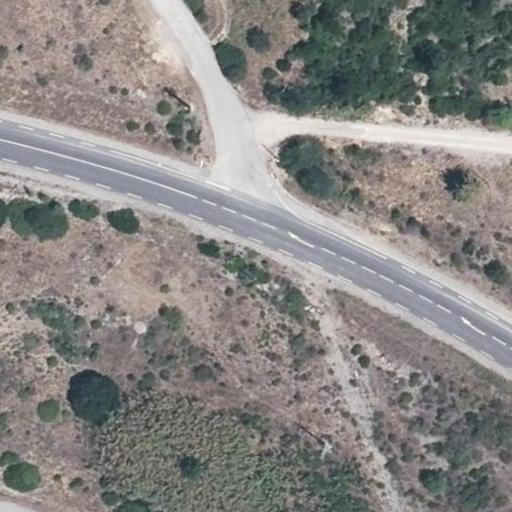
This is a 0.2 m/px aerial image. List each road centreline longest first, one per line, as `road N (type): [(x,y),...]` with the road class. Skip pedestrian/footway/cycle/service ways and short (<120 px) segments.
road 1 (unclassified): [(227,136),(282,128),(511,146)]
road 2 (tertiary): [(256,222),(377,273),(511,348)]
road 3 (tertiary): [(0,139),(123,172),(256,222)]
road 4 (unclassified): [(227,136),(195,44),(165,0)]
